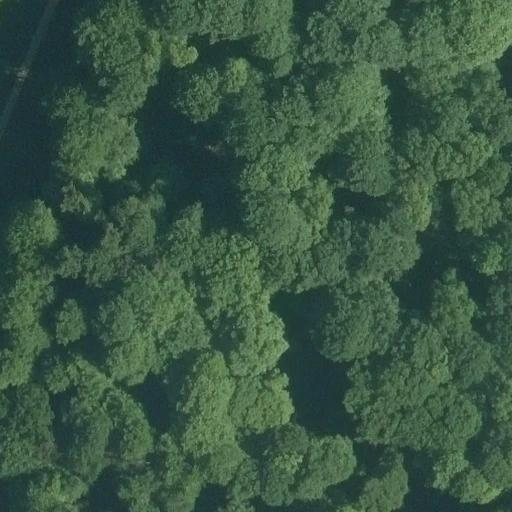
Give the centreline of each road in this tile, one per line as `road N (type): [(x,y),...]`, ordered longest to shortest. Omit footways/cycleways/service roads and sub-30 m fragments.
road 1 (track): [(442,511),(213,185),(114,69),(0,33)]
road 2 (track): [(511,142),(496,0)]
road 3 (track): [(0,130),(54,0)]
